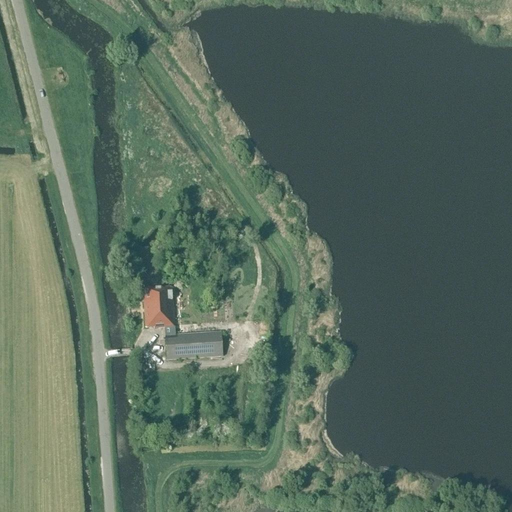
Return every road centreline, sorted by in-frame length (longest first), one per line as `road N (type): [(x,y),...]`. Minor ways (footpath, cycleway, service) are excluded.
road 1 (track): [(88,0),(158,65),(293,263),(272,455),(182,465),(159,485),(160,511)]
road 2 (tertiary): [(109,511),(96,329),(13,0)]
